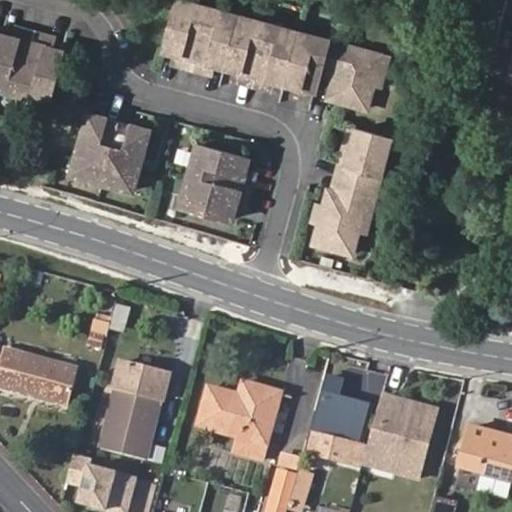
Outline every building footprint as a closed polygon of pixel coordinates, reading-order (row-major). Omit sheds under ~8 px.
[(209,6),(188,0),(177,0),(164,48),(180,53),(177,62),(192,66),(208,71),(210,61),(225,65),(239,69),(237,79),(252,83),(267,87),(270,77),(285,81),(299,85),(297,95),(313,99),(322,66),(329,39),(299,30),(268,22),(239,14),(209,6)] [(0,86),(19,92),(49,100),(63,49),(48,45),(51,35),(36,31),(20,27),(17,36),(1,32),(0,31),(0,86)] [(331,32),(329,39),(322,66),(336,70),(329,96),(367,107),(374,82),(382,54),(344,44),(347,36),(331,32)] [(382,54),(374,82),(381,84),(388,56),(382,54)] [(105,116),(89,111),(72,172),(103,180),(133,189),(150,128),(134,123),(105,116)] [(373,202),(391,137),(357,127),(355,131),(339,191),(333,190),(328,188),(324,205),(320,220),(314,242),(352,252),(366,200),(373,202)] [(333,190),(339,191),(355,131),(349,129),(333,190)] [(249,156),(198,142),(189,173),(181,204),(232,217),(237,202),(246,205),(255,174),(245,171),(249,156)] [(320,220),(324,205),(318,203),(313,218),(320,220)] [(108,340),(111,323),(96,320),(93,338),(108,340)] [(4,350),(0,363),(0,388),(66,407),(77,370),(4,350)] [(150,415),(158,417),(162,401),(163,402),(169,376),(121,364),(115,391),(116,391),(102,450),(110,452),(140,459),(148,462),(152,445),(143,443),(150,415)] [(328,378),(308,452),(351,464),(362,425),(363,425),(369,404),(340,396),(344,382),(328,378)] [(197,427),(239,439),(266,447),(281,395),(241,384),(237,397),(209,390),(197,427)] [(404,397),(382,392),(364,458),(420,474),(438,407),(420,402),(418,408),(402,403),(404,397)] [(420,402),(404,397),(402,403),(418,408),(420,402)] [(152,445),(158,417),(150,415),(143,443),(152,445)] [(511,441),(471,431),(460,468),(511,481),(511,441)] [(266,447),(239,439),(235,453),(262,461),(266,447)] [(284,456),(280,468),(297,472),(301,460),(284,456)] [(126,511),(136,476),(87,463),(76,503),(109,511),(126,511)] [(311,476),(298,472),(293,493),(305,496),(311,476)] [(268,511),(286,511),(296,478),(279,474),(268,511)] [(451,511),(453,505),(434,500),(431,510),(441,511),(451,511)]
